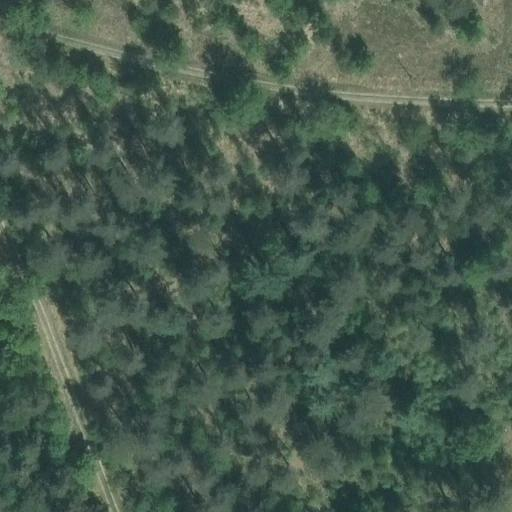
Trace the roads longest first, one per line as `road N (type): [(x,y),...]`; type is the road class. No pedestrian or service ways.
road 1 (track): [(0,18),(149,64),(303,98),(511,106)]
road 2 (track): [(113,511),(0,236)]
